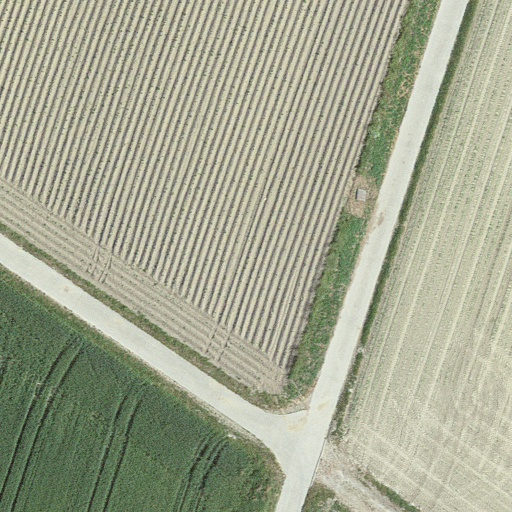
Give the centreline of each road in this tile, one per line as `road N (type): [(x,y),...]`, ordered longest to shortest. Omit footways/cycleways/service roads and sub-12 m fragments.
road 1 (track): [(307,452),(453,0)]
road 2 (track): [(307,452),(0,246)]
